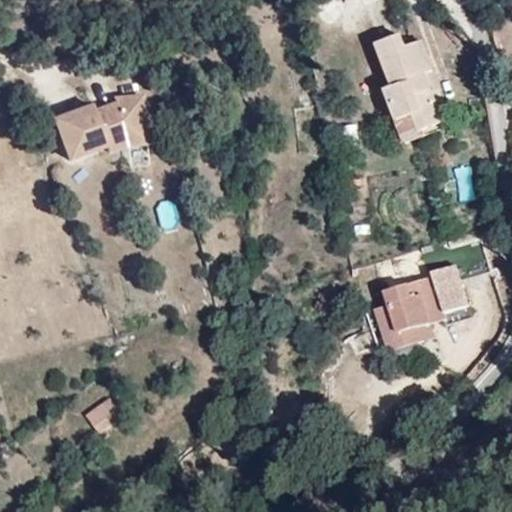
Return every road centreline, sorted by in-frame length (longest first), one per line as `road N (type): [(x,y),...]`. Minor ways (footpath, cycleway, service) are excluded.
road 1 (residential): [(511,315),(475,377),(329,511)]
road 2 (residential): [(469,0),(511,236)]
